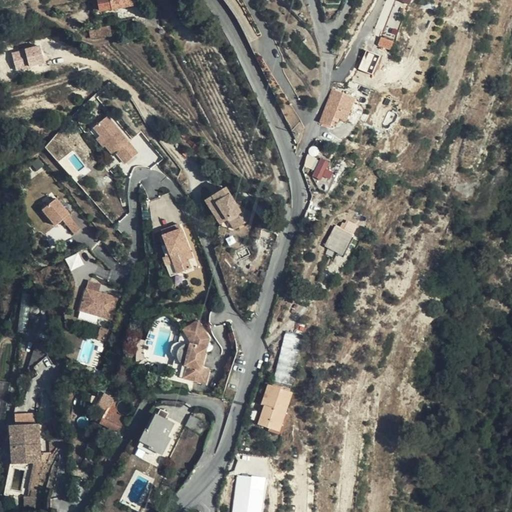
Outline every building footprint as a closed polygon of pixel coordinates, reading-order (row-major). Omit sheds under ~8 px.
[(98,0),(99,0),(102,13),(109,11),(115,9),(112,0),(98,0)] [(112,0),(115,9),(137,4),(136,0),(112,0)] [(382,37),(379,45),(390,50),(394,43),(382,37)] [(385,65),(390,52),(380,48),(375,61),(385,65)] [(348,120),(356,97),(333,89),(321,122),(332,126),(336,116),(348,120)] [(110,116),(97,126),(108,140),(106,141),(114,151),(117,149),(124,144),(134,157),(140,152),(110,116)] [(108,140),(97,126),(95,127),(102,135),(98,139),(102,144),(106,141),(108,140)] [(127,162),(134,157),(124,144),(117,149),(127,162)] [(309,155),(306,167),(321,174),(327,163),(315,158),(309,155)] [(40,157),(33,163),(39,170),(46,165),(40,157)] [(326,204),(345,162),(338,159),(319,200),(326,204)] [(240,212),(225,188),(212,196),(234,230),(252,219),(245,209),(240,212)] [(58,227),(64,221),(72,215),(58,199),(44,211),(58,227)] [(72,215),(64,221),(75,235),(83,228),(72,215)] [(344,255),(359,226),(348,221),(343,231),(336,228),(326,246),(344,255)] [(163,243),(168,256),(173,254),(180,272),(191,268),(187,257),(195,255),(182,222),(166,228),(171,240),(163,243)] [(72,269),(85,264),(81,252),(67,257),(72,269)] [(173,254),(168,256),(165,257),(172,275),(180,272),(173,254)] [(120,298),(88,289),(82,310),(114,319),(120,298)] [(31,329),(30,293),(21,293),(22,329),(31,329)] [(186,376),(198,379),(201,367),(210,340),(200,320),(186,327),(193,341),(187,363),(189,363),(186,376)] [(110,333),(112,327),(100,323),(99,330),(110,333)] [(193,341),(186,327),(184,326),(170,371),(186,376),(189,363),(187,363),(193,341)] [(287,330),(275,380),(292,384),(305,335),(287,330)] [(201,367),(198,379),(207,382),(211,370),(201,367)] [(258,424),(273,428),(283,429),(294,392),(270,385),(258,424)] [(118,432),(125,420),(114,414),(112,417),(106,414),(100,424),(118,432)] [(168,438),(174,425),(158,416),(150,431),(148,430),(143,441),(152,446),(151,449),(163,454),(170,439),(168,438)] [(41,433),(12,437),(18,475),(46,471),(41,433)] [(262,511),(267,479),(239,475),(233,511),(262,511)] [(44,498),(44,481),(36,480),(33,497),(44,498)]
